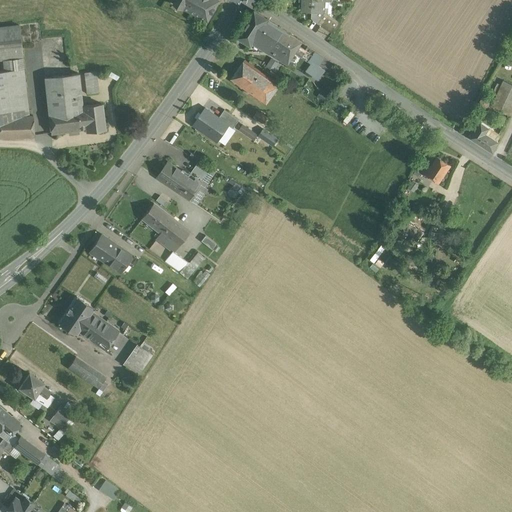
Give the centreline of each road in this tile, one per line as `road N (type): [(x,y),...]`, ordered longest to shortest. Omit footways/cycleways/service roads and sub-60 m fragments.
road 1 (tertiary): [(0,284),(132,153),(234,0)]
road 2 (tertiary): [(251,0),(511,172)]
